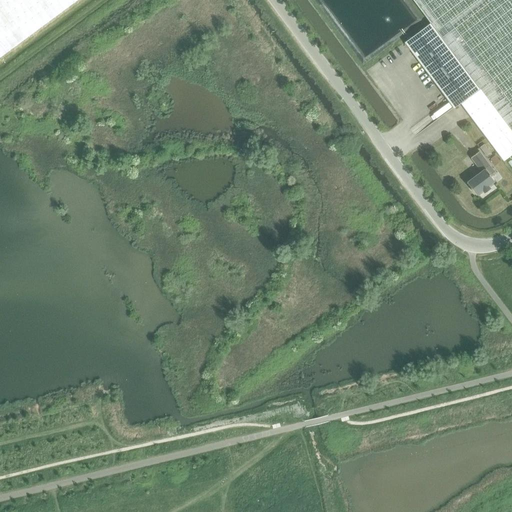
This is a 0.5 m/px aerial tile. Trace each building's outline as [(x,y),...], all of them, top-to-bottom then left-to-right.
[(0,0),(0,58),(78,0),(0,0)] [(511,0),(413,0),(431,23),(511,131),(511,0)] [(504,161),(511,154),(511,131),(431,23),(405,42),(454,108),(461,103),(504,161)] [(484,144),(480,147),(488,157),(492,154),(484,144)] [(482,172),(467,183),(476,195),(495,181),(491,175),(495,172),(479,151),(471,157),(482,172)] [(495,155),(490,159),(494,164),(499,160),(495,155)]
